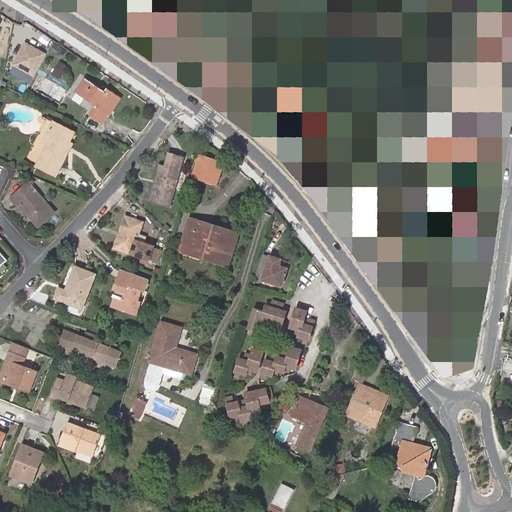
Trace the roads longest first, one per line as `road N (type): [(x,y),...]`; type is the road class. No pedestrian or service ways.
road 1 (tertiary): [(181,97),(288,188),(424,382),(448,402)]
road 2 (residential): [(39,265),(181,97)]
road 3 (tertiary): [(511,196),(487,369),(474,396)]
road 4 (tertiary): [(39,0),(181,97)]
